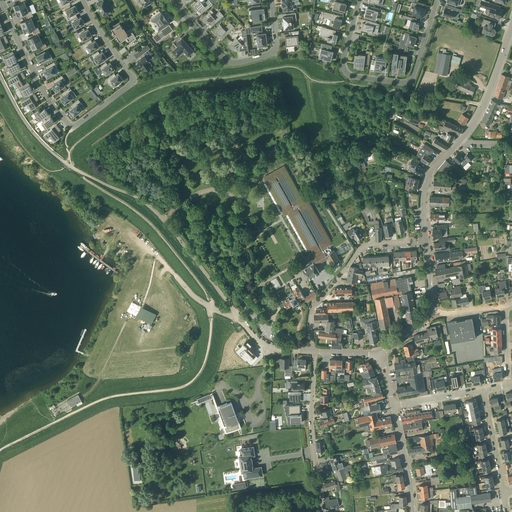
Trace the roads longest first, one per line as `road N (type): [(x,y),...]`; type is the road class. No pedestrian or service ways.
road 1 (track): [(346,82),(319,82),(287,67),(175,82),(82,139),(68,152),(68,166)]
road 2 (residential): [(82,0),(133,79),(69,125),(36,84),(0,0)]
road 3 (track): [(308,78),(171,94),(69,160)]
road 4 (tertiary): [(425,241),(426,179),(476,117),(511,22)]
road 5 (residential): [(437,0),(412,78),(400,83),(345,73),(359,0)]
road 6 (residential): [(311,350),(311,310),(356,251),(425,241)]
road 7 (residential): [(271,0),(277,48),(235,63),(174,0)]
road 8 (residential): [(323,511),(312,440),(313,351)]
road 9 (track): [(483,104),(346,82)]
